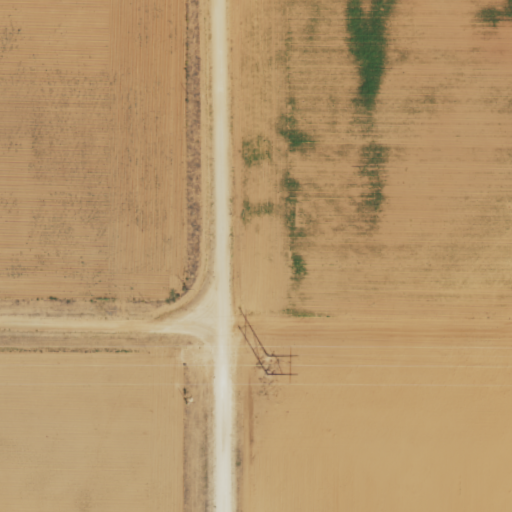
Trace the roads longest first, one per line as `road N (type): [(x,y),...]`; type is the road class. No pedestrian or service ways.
road 1 (residential): [(212,511),(214,0)]
road 2 (residential): [(0,314),(141,316)]
